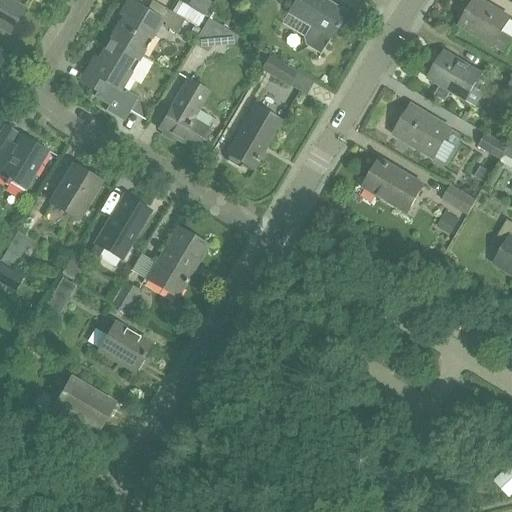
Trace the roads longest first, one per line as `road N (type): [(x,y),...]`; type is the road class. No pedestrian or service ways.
road 1 (residential): [(110,511),(266,252)]
road 2 (residential): [(266,252),(416,0)]
road 3 (residential): [(20,108),(266,252)]
road 4 (residential): [(266,252),(511,386)]
road 5 (residential): [(20,108),(78,0)]
road 6 (residential): [(110,511),(0,460)]
